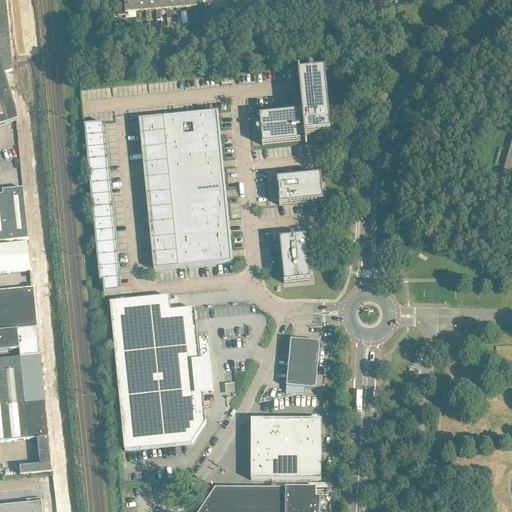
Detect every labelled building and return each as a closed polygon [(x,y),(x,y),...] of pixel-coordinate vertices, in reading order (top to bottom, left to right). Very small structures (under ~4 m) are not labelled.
[(11,71),(4,0),(0,0),(0,125),(17,120),(14,108),(3,73),(11,71)] [(116,0),(117,8),(118,16),(125,16),(125,13),(129,12),(127,0),(116,0)] [(136,22),(140,22),(139,12),(140,12),(139,0),(127,0),(129,12),(136,12),(136,22)] [(152,11),(150,0),(139,0),(140,12),(146,11),(147,22),(150,21),(150,11),(152,11)] [(162,0),(150,0),(152,11),(156,10),(157,21),(161,21),(160,18),(160,10),(163,10),(162,0)] [(173,0),(162,0),(163,10),(166,10),(167,17),(167,20),(171,20),(170,9),(174,9),(173,0)] [(185,0),(173,0),(174,9),(176,9),(177,19),(181,19),(180,8),(186,8),(185,0)] [(197,7),(196,0),(185,0),(186,8),(187,18),(191,18),(190,8),(197,7)] [(259,117),(262,146),(306,142),(306,145),(307,145),(306,135),(331,132),(325,70),(300,73),(300,70),(298,70),(302,112),(259,117)] [(217,113),(139,122),(146,196),(154,271),(232,263),(217,113)] [(511,138),(500,182),(511,185),(511,184),(511,138)] [(279,180),(277,180),(279,206),(323,202),(321,176),(280,180),(280,175),(278,175),(279,180)] [(0,243),(29,241),(23,189),(13,191),(3,192),(3,196),(0,196),(0,243)] [(306,237),(280,240),(281,250),(284,284),(310,281),(306,237)] [(27,243),(0,245),(0,274),(31,271),(27,243)] [(506,266),(510,251),(498,248),(494,263),(506,266)] [(0,331),(38,328),(34,288),(0,291),(0,331)] [(128,302),(110,304),(125,451),(192,445),(206,424),(202,391),(200,367),(194,310),(171,312),(169,298),(128,302)] [(38,328),(0,331),(0,352),(20,350),(21,358),(41,356),(38,328)] [(291,341),(285,397),(297,395),(303,395),(304,389),(315,390),(320,343),(310,342),(291,341)] [(0,407),(45,403),(41,356),(21,358),(0,359),(0,407)] [(0,442),(37,439),(40,466),(19,468),(20,476),(52,473),(45,403),(0,407),(0,442)] [(251,480),(251,481),(321,481),(321,455),(321,421),(259,421),(258,426),(257,428),(256,430),(254,430),(252,430),(252,455),(252,480),(251,480)] [(319,511),(321,499),(316,499),(316,489),(215,489),(200,511),(319,511)] [(0,511),(42,511),(41,499),(30,500),(31,505),(0,507),(0,511)]
